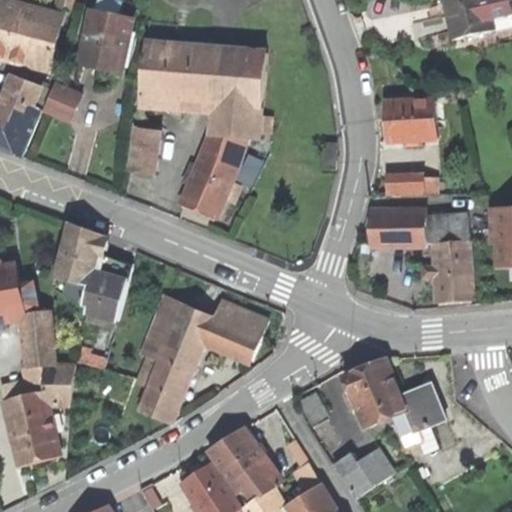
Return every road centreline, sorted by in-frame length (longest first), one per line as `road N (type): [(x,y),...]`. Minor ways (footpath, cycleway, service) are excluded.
road 1 (secondary): [(0,173),(327,309)]
road 2 (residential): [(327,309),(360,143),(352,81),(325,0)]
road 3 (residential): [(118,481),(276,384)]
road 4 (secondary): [(327,309),(405,333),(477,330)]
road 5 (residential): [(352,511),(276,384)]
